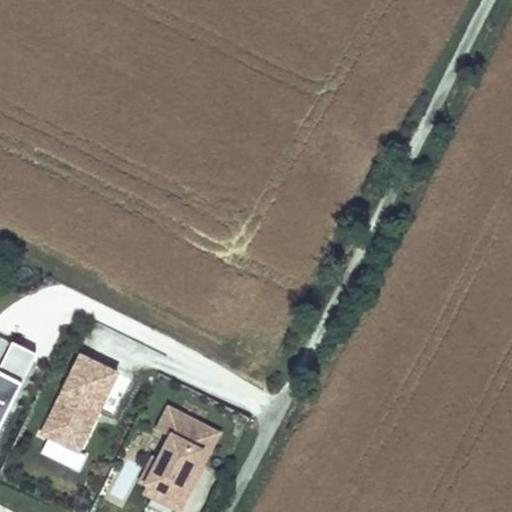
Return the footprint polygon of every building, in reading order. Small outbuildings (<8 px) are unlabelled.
[(0,423),(34,354),(11,343),(0,364),(0,423)] [(117,373),(81,355),(42,434),(79,452),(94,421),(88,418),(93,407),(99,410),(117,373)] [(99,410),(93,407),(88,418),(94,421),(99,410)] [(218,437),(170,413),(159,435),(173,441),(160,466),(154,464),(144,485),(152,489),(149,496),(179,511),(180,511),(194,485),(188,482),(201,456),(207,459),(218,437)] [(207,459),(201,456),(188,482),(194,485),(207,459)]
